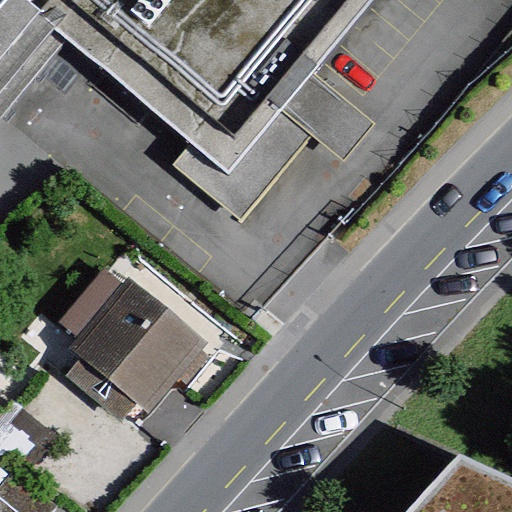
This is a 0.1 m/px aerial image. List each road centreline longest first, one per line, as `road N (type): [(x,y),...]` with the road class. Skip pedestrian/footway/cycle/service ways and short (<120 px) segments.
road 1 (tertiary): [(173,511),(428,224),(511,147)]
road 2 (unknown): [(306,318),(44,90)]
